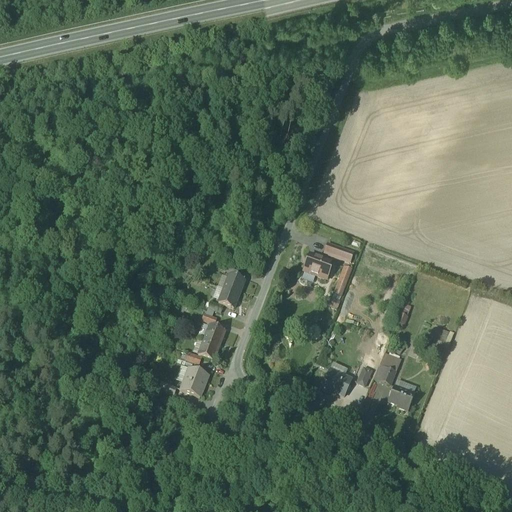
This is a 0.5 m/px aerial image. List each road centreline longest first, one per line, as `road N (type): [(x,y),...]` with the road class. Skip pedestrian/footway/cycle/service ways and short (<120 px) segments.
road 1 (unclassified): [(511,8),(369,38),(229,375),(511,496)]
road 2 (secondary): [(0,63),(285,0)]
